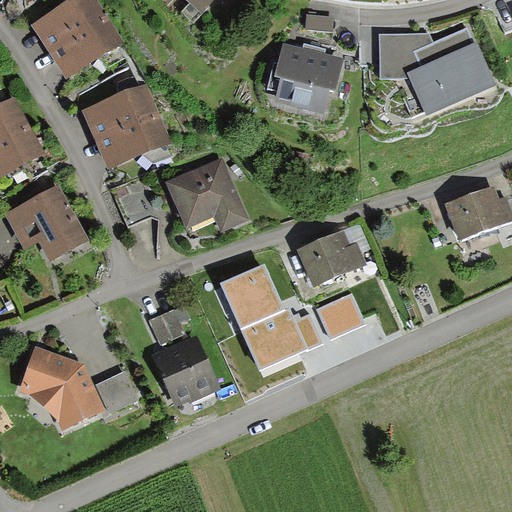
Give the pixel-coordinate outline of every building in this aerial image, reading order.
[(68,0),(33,23),(67,75),(119,40),(92,0),(68,0)] [(334,17),(307,14),(306,29),(332,32),(334,17)] [(427,115),(494,85),(470,28),(434,43),(431,34),(382,36),(383,79),(410,79),(427,115)] [(284,43),(275,76),(283,78),(277,100),(325,113),(331,89),(335,90),(343,59),(326,54),(327,48),(303,42),(302,48),(284,43)] [(144,82),(88,106),(112,162),(168,138),(144,82)] [(0,171),(40,150),(11,97),(0,103),(0,171)] [(171,182),(190,221),(215,208),(225,228),(250,216),(221,158),(204,167),(199,158),(185,165),(189,173),(171,182)] [(144,176),(114,186),(124,216),(154,206),(144,176)] [(10,212),(27,241),(41,234),(51,252),(84,234),(56,186),(10,212)] [(511,217),(511,212),(505,194),(486,201),(481,187),(447,199),(461,236),(511,217)] [(365,261),(355,239),(342,245),(335,229),(300,246),(318,283),(365,261)] [(284,312),(263,266),(223,284),(261,368),(306,347),(307,349),(321,343),(309,316),(300,320),(298,315),(292,318),(289,310),(284,312)] [(364,323),(352,296),(319,310),(331,337),(364,323)] [(158,341),(186,327),(175,304),(147,318),(158,341)] [(214,378),(194,337),(152,357),(173,398),(214,378)] [(79,372),(34,357),(17,396),(28,401),(55,425),(58,437),(99,414),(79,372)]
